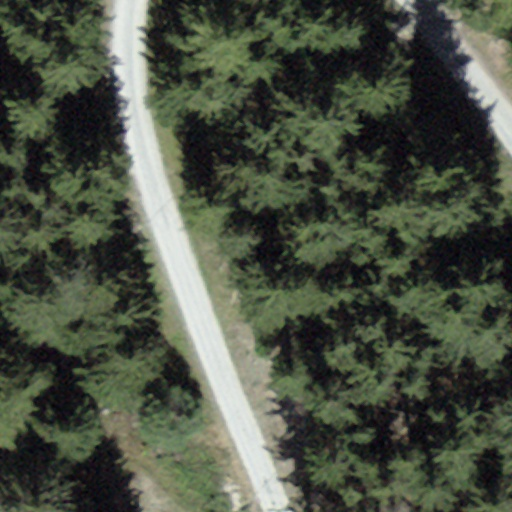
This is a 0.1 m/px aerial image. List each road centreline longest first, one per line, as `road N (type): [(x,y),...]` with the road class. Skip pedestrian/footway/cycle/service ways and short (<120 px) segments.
road 1 (track): [(135,0),(130,72),(149,174),(278,511)]
road 2 (track): [(511,134),(416,0)]
